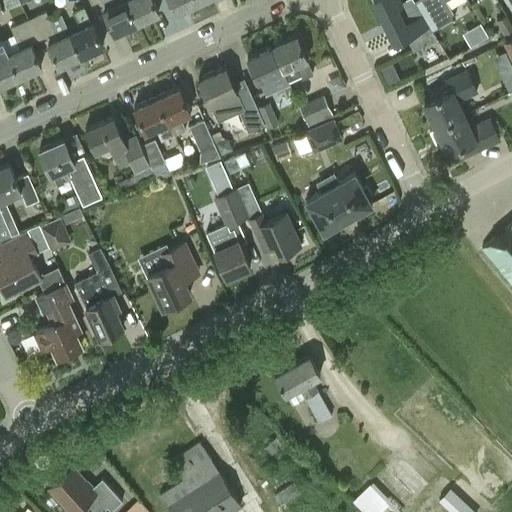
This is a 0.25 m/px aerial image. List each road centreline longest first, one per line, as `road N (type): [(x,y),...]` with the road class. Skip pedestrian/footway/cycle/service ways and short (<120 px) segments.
road 1 (residential): [(27,420),(391,238),(427,212)]
road 2 (residential): [(0,133),(286,0)]
road 3 (residential): [(427,212),(327,0)]
